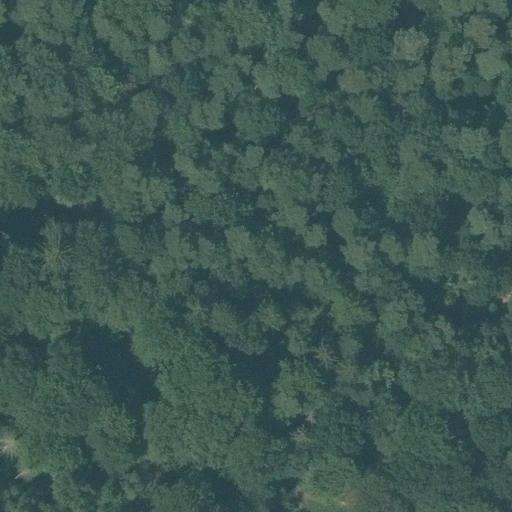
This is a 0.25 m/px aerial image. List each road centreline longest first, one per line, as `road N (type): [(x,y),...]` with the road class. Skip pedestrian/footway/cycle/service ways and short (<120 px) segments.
road 1 (track): [(0,104),(258,434),(279,511)]
road 2 (track): [(352,511),(374,504),(511,367)]
